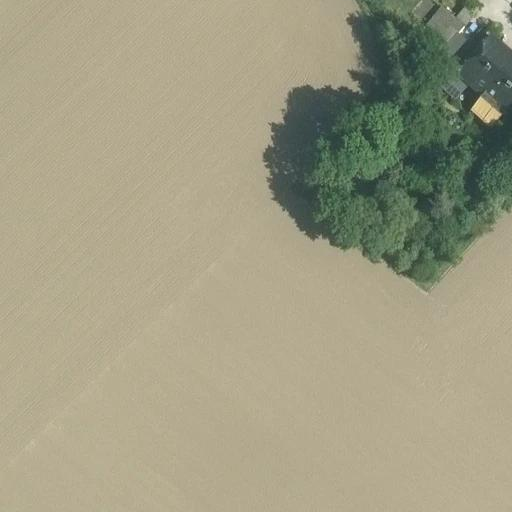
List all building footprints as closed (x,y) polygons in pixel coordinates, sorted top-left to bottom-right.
[(455,21),(442,9),(426,28),(447,47),(448,47),(457,37),(464,29),(455,21)] [(474,17),(466,10),(455,21),(464,29),(474,17)] [(457,37),(448,47),(447,47),(437,58),(461,79),(480,57),(457,37)] [(480,57),(461,79),(483,98),(511,64),(511,59),(493,43),(480,57)] [(511,64),(483,98),(470,113),(491,132),(511,108),(511,64)] [(414,173),(398,161),(393,167),(409,180),(414,173)]
